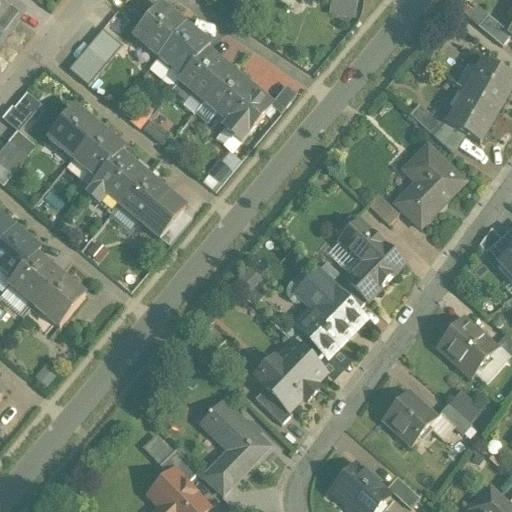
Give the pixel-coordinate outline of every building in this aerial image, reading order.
[(0,0),(0,43),(24,11),(8,0),(0,0)] [(160,9),(134,40),(160,60),(185,30),(160,9)] [(511,39),(511,37),(488,18),(478,29),(503,50),(511,39)] [(185,30),(160,60),(184,81),(206,55),(210,50),(185,30)] [(122,49),(103,33),(94,44),(113,60),(122,49)] [(113,60),(94,44),(86,53),(105,69),(113,60)] [(105,69),(86,53),(78,62),(98,78),(105,69)] [(231,75),(206,55),(184,81),(180,86),(205,106),(231,75)] [(98,78),(78,62),(69,73),(89,89),(98,78)] [(511,90),(511,81),(484,66),(467,97),(498,115),(511,90)] [(256,96),(231,75),(205,106),(230,127),(256,96)] [(256,96),(230,127),(224,133),(241,147),(272,110),(256,96)] [(498,115),(467,97),(449,129),(480,147),(498,115)] [(441,127),(420,108),(411,118),(431,137),(441,127)] [(75,111),(49,142),(74,163),(100,132),(75,111)] [(100,132),(74,163),(98,183),(120,157),(124,153),(100,132)] [(37,150),(18,134),(9,145),(28,161),(37,150)] [(28,161),(9,145),(1,154),(20,170),(28,161)] [(424,187),(401,211),(397,208),(421,232),(434,219),(433,217),(448,201),(449,203),(466,186),(428,150),(404,175),(405,175),(409,172),(424,187)] [(20,170),(1,154),(0,155),(0,168),(13,179),(20,170)] [(120,157),(98,183),(87,197),(100,208),(107,199),(119,208),(145,178),(144,177),(135,169),(120,157)] [(148,173),(138,165),(135,169),(144,177),(148,173)] [(13,179),(0,168),(0,186),(4,190),(13,179)] [(145,178),(119,208),(144,229),(170,199),(145,178)] [(170,199),(144,229),(160,242),(186,212),(170,199)] [(399,218),(380,199),(370,209),(389,228),(399,218)] [(0,220),(0,251),(15,233),(0,220)] [(404,269),(359,226),(340,246),(364,269),(349,285),(350,286),(367,305),(368,306),(404,269)] [(15,233),(0,251),(0,272),(14,285),(36,259),(40,254),(15,233)] [(511,255),(500,267),(501,268),(504,265),(511,274),(511,255)] [(60,279),(36,259),(14,285),(10,289),(35,310),(60,279)] [(335,292),(317,275),(306,287),(301,285),(296,285),(290,288),(288,293),(288,299),(291,304),(296,307),(302,307),(307,303),(308,305),(308,306),(318,315),(299,335),(306,341),(327,362),(349,340),(347,338),(364,321),(365,323),(366,322),(358,314),(335,292)] [(60,279),(35,310),(60,331),(85,300),(60,279)] [(349,285),(345,282),(335,292),(358,314),(367,305),(350,286),(349,285)] [(498,353),(464,322),(439,350),(459,367),(457,369),(472,382),(498,353)] [(511,344),(507,340),(498,349),(511,361),(511,344)] [(327,362),(306,341),(297,349),(318,370),(327,362)] [(295,348),(277,366),(283,372),(264,392),(266,393),(289,416),(326,378),(318,370),(297,349),(295,348)] [(289,416),(266,393),(256,404),(282,429),(293,418),(289,416)] [(409,397),(383,425),(384,426),(385,425),(412,449),(411,450),(412,451),(437,423),(437,422),(436,423),(415,405),(416,404),(409,397)] [(270,452),(223,407),(212,419),(211,417),(207,421),(208,423),(202,429),(230,455),(213,473),(232,491),(270,452)] [(472,428),(449,408),(441,418),(463,438),(472,428)] [(199,477),(177,454),(160,470),(170,480),(175,475),(187,488),(199,477)] [(379,511),(392,499),(357,468),(332,497),(349,511),(379,511)] [(213,473),(213,472),(204,481),(225,500),(233,492),(213,473)] [(187,488),(175,475),(170,480),(150,500),(161,511),(206,511),(198,503),(197,499),(187,488)] [(411,511),(420,502),(398,482),(390,492),(411,511)] [(511,511),(511,510),(490,491),(471,511),(511,511)]
